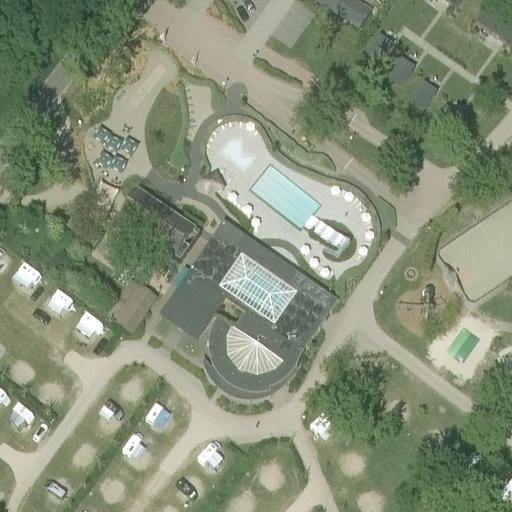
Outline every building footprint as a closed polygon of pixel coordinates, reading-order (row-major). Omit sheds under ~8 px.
[(361,0),(310,0),(362,31),(376,9),(361,0)] [(383,69),(402,35),(386,26),(368,61),(383,69)] [(388,80),(406,90),(423,60),(406,50),(388,80)] [(434,76),(408,106),(421,116),(446,86),(434,76)] [(451,99),(437,130),(453,137),(467,106),(451,99)] [(119,223),(180,264),(189,251),(183,247),(193,232),(138,195),(119,223)] [(211,366),(213,371),(211,372),(208,368),(204,365),(202,363),(203,369),(205,375),(208,383),(214,391),(221,397),(229,402),(239,405),(250,407),(262,405),(271,402),(279,397),(287,389),(293,380),(295,375),(296,371),(298,366),(301,360),(304,354),(301,352),(328,312),(221,238),(217,243),(213,240),(190,274),(191,275),(179,291),(215,316),(224,303),(245,317),(234,333),(217,322),(213,330),(210,339),(208,348),(209,358),(211,366)] [(26,274),(17,289),(38,301),(47,285),(26,274)] [(157,301),(144,292),(119,329),(133,338),(157,301)] [(58,295),(48,308),(66,321),(76,307),(58,295)] [(120,396),(138,404),(146,385),(128,378),(120,396)] [(55,410),(67,392),(49,380),(37,398),(55,410)] [(141,433),(122,457),(138,468),(156,444),(141,433)] [(342,455),(349,474),(362,469),(355,450),(342,455)] [(215,455),(206,472),(220,480),(229,463),(215,455)] [(268,488),(283,471),(267,456),(251,474),(268,488)] [(102,485),(120,497),(131,479),(113,468),(102,485)] [(181,499),(201,507),(208,488),(188,480),(181,499)] [(224,511),(251,511),(253,510),(237,496),(224,511)]
